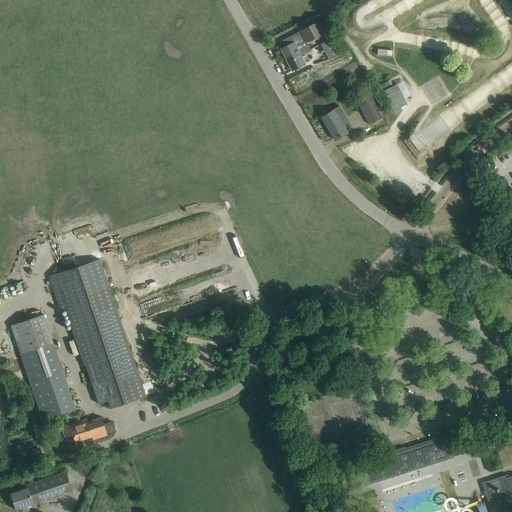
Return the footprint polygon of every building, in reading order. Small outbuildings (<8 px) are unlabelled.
[(282,40),(285,46),(294,42),(295,45),(300,43),(306,40),(306,42),(323,33),(327,30),(318,14),(304,21),(307,27),(282,40)] [(320,44),(328,59),(338,55),(331,39),(320,44)] [(306,40),(300,43),(304,51),(304,52),(310,49),(306,42),(306,40)] [(281,49),(286,59),(292,70),(305,64),(299,53),(295,45),(294,42),(285,46),(281,49)] [(383,91),(393,110),(406,104),(397,84),(383,91)] [(358,102),(369,124),(382,118),(370,96),(358,102)] [(334,110),(321,117),(335,140),(347,132),(334,110)] [(146,396),(109,288),(99,258),(48,276),(55,296),(66,292),(69,301),(65,302),(68,313),(69,313),(84,358),(83,359),(89,375),(99,403),(108,400),(110,408),(146,396)] [(12,325),(43,420),(75,409),(44,314),(12,325)] [(107,435),(101,417),(87,422),(86,419),(61,426),(64,437),(72,434),(75,442),(92,436),(93,440),(107,435)] [(355,466),(358,476),(358,477),(339,483),(342,492),(454,457),(447,437),(439,439),(440,443),(437,444),(435,438),(366,461),(368,466),(364,467),(363,464),(355,466)] [(72,490),(69,484),(66,471),(25,485),(26,488),(10,494),(15,510),(62,494),(72,490)] [(508,474),(481,482),(487,501),(498,498),(499,500),(511,496),(511,475),(508,476),(508,474)]
